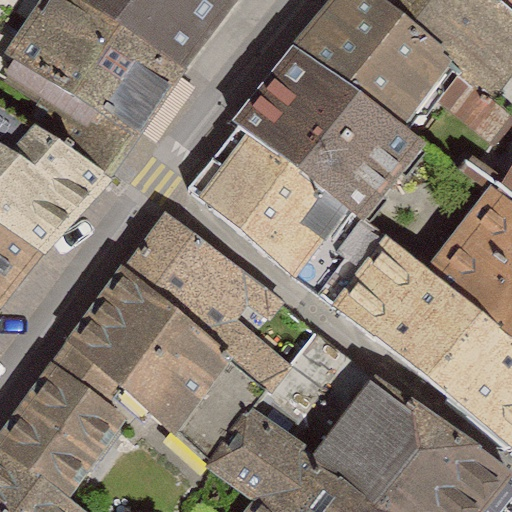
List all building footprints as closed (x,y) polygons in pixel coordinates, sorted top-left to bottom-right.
[(141,153),(204,65),(103,0),(65,0),(26,58),(95,103),(84,118),(62,145),(120,184),(141,153)] [(252,0),(104,0),(204,65),(252,0)] [(414,131),(469,68),(394,0),(356,0),(316,47),(414,131)] [(507,104),(511,96),(511,19),(508,16),(486,0),(394,0),(469,68),(507,104)] [(511,10),(511,0),(486,0),(508,16),(511,10)] [(366,223),(431,145),(414,131),(316,47),(241,132),(357,216),(366,223)] [(0,103),(0,223),(54,258),(120,184),(62,145),(0,103)] [(357,216),(241,132),(191,195),(304,283),(357,216)] [(511,169),(497,186),(511,199),(511,169)] [(426,268),(511,344),(511,199),(497,186),(426,268)] [(304,283),(511,449),(511,344),(426,268),(366,223),(357,216),(304,283)] [(240,364),(286,306),(168,218),(124,275),(240,364)] [(0,223),(0,323),(54,258),(0,223)] [(240,364),(124,275),(66,360),(147,415),(179,443),(240,364)] [(147,415),(66,360),(8,455),(94,508),(147,415)] [(324,468),(398,511),(504,511),(511,502),(511,480),(384,388),(324,468)] [(254,511),(398,511),(324,468),(249,413),(207,468),(259,506),(254,511)] [(91,511),(94,508),(8,455),(0,463),(0,511),(1,511),(91,511)]
